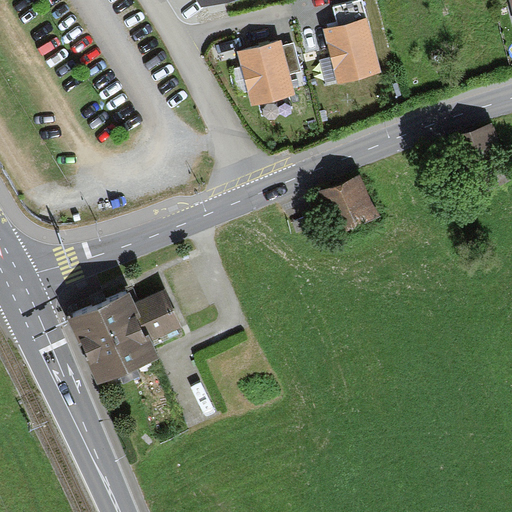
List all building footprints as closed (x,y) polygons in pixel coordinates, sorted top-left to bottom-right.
[(363,18),(322,30),(337,81),(378,70),(363,18)] [(289,92),(277,42),(240,51),(251,101),(289,92)] [(493,124),(456,136),(473,189),(510,177),(493,124)] [(378,211),(361,170),(318,187),(336,229),(378,211)] [(134,303),(127,288),(73,314),(98,368),(152,343),(147,334),(177,320),(163,290),(134,303)]
